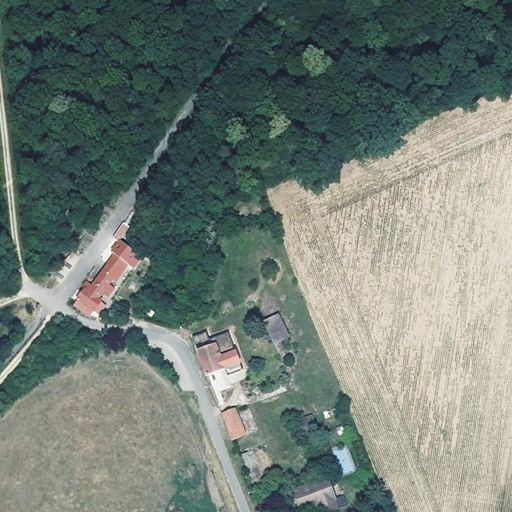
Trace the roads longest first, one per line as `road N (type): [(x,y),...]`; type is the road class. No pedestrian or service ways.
road 1 (tertiary): [(56,302),(90,323),(161,333),(183,350),(244,511)]
road 2 (track): [(0,80),(20,271),(56,302)]
road 3 (track): [(140,180),(156,176),(280,0)]
road 4 (unclassified): [(56,302),(140,180)]
